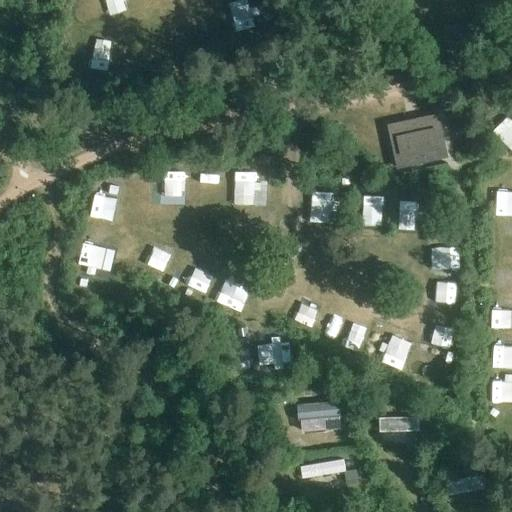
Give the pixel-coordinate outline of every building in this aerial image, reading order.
[(438,113),(387,125),(397,170),(448,158),(438,113)] [(126,174),(127,200),(151,199),(150,172),(126,174)] [(365,222),(387,225),(389,212),(367,209),(365,222)] [(315,319),(308,338),(327,345),(334,326),(315,319)] [(237,344),(221,348),(226,368),(242,363),(237,344)] [(308,409),(263,411),(264,424),(309,422),(308,409)] [(353,413),(344,414),(345,425),(354,425),(353,413)] [(265,461),(265,475),(309,472),(308,458),(265,461)] [(358,469),(347,470),(349,482),(359,480),(358,469)]
